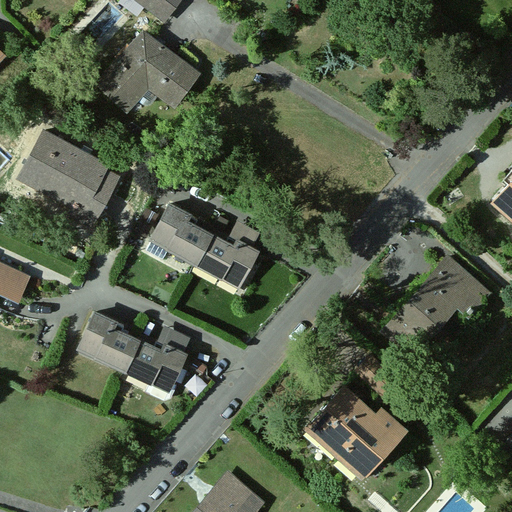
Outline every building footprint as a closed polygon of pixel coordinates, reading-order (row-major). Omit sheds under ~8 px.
[(135,0),(164,21),(179,0),(135,0)] [(142,28),(93,80),(126,112),(147,89),(173,107),(199,71),(142,28)] [(108,169),(111,163),(45,127),(18,177),(72,207),(68,215),(92,228),(119,175),(108,169)] [(511,180),(492,203),(511,220),(511,180)] [(150,238),(196,263),(214,229),(191,217),(193,212),(171,199),(150,238)] [(228,237),(214,229),(196,263),(241,287),(261,251),(253,246),(261,232),(238,219),(228,237)] [(492,292),(449,254),(380,331),(412,359),(458,308),(469,318),(492,292)] [(0,290),(21,300),(32,274),(0,259),(0,290)] [(124,371),(140,338),(115,326),(118,319),(96,308),(77,349),(124,371)] [(140,338),(124,371),(170,392),(189,352),(165,341),(161,348),(140,338)] [(215,360),(203,351),(195,363),(207,371),(215,360)] [(398,378),(370,354),(355,371),(384,396),(398,378)] [(208,382),(197,373),(184,389),(194,398),(208,382)] [(379,410),(347,382),(306,428),(364,480),(411,427),(385,404),(379,410)] [(258,511),(267,501),(228,469),(192,511),(258,511)]
